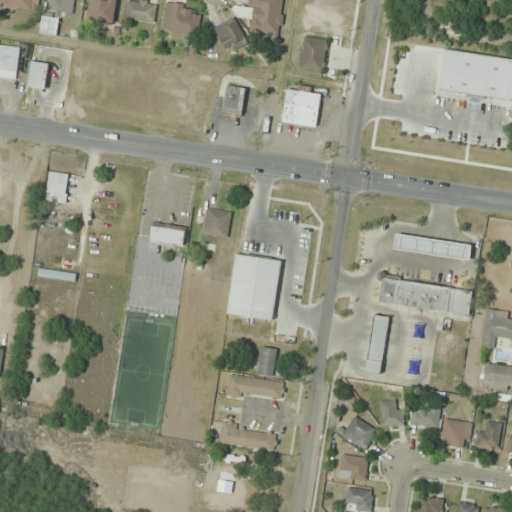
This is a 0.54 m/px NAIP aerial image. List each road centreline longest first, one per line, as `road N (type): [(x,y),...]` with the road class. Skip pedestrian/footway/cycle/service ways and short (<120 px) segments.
road 1 (secondary): [(0,125),(511,202)]
road 2 (tertiary): [(300,511),(375,0)]
